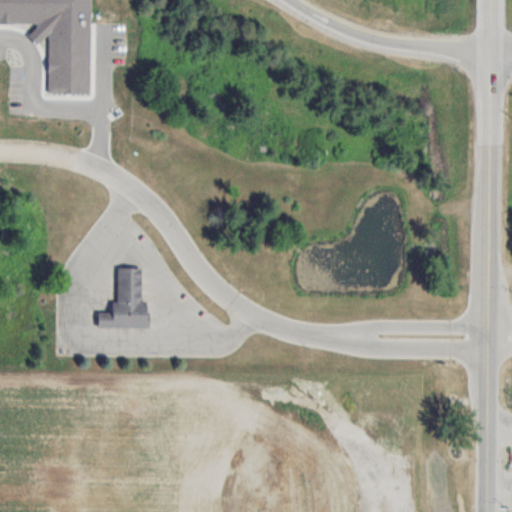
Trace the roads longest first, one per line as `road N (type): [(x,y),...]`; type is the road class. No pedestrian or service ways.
road 1 (tertiary): [(486,511),(492,0)]
road 2 (residential): [(290,330),(224,295),(161,213),(114,175),(53,153),(0,149)]
road 3 (motorway): [(293,0),(383,40),(492,50)]
road 4 (residential): [(290,330),(372,347),(486,347)]
road 5 (residential): [(487,325),(290,330)]
